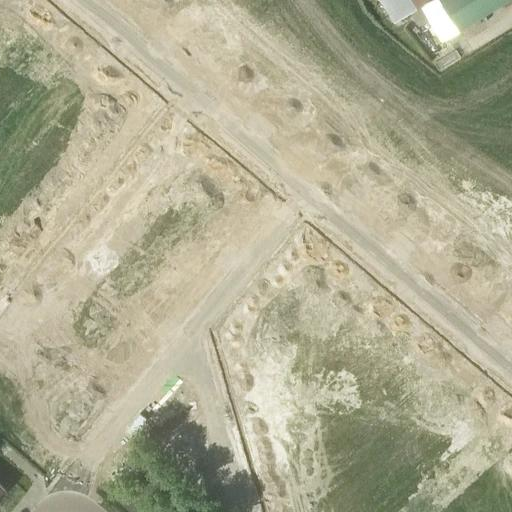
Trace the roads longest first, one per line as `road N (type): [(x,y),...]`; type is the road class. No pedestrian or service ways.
road 1 (residential): [(195,93),(4,323)]
road 2 (residential): [(307,193),(511,369)]
road 3 (residential): [(187,340),(42,510)]
road 4 (residential): [(307,193),(187,340)]
road 5 (residential): [(187,340),(240,511)]
road 6 (residential): [(195,93),(307,193)]
road 7 (residential): [(84,0),(195,93)]
